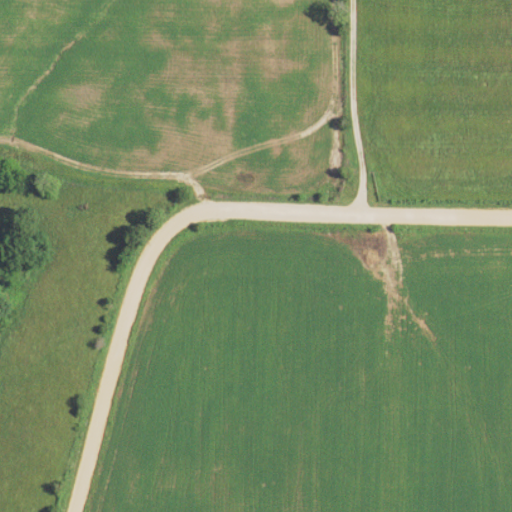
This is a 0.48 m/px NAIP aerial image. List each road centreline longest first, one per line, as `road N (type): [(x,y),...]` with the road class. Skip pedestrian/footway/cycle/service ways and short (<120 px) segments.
road 1 (residential): [(65,511),(123,302),(159,226),(208,209),(511,216)]
road 2 (residential): [(0,151),(65,178),(190,186),(208,209)]
road 3 (residential): [(355,213),(343,0)]
